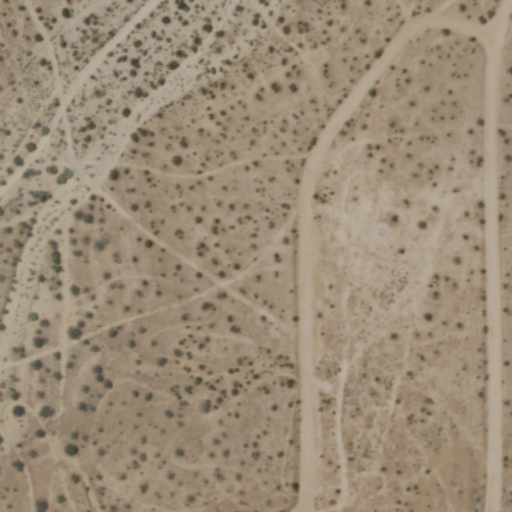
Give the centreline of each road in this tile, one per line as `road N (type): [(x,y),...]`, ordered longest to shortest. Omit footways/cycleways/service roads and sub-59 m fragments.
road 1 (track): [(305,511),(312,170),(410,37),(439,28),(495,42)]
road 2 (track): [(511,4),(495,42),(489,110),(489,511)]
